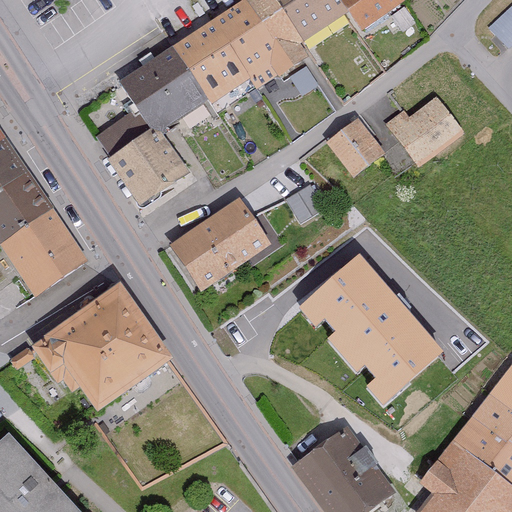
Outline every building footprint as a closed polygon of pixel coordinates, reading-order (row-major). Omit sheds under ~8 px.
[(304,36),(280,0),(252,0),(219,22),(256,79),(260,85),(280,72),(283,77),(312,59),(304,47),(309,44),(304,36)] [(358,0),(280,0),(304,36),(349,6),(358,0)] [(358,0),(349,6),(366,32),(416,0),(415,0),(358,0)] [(511,47),(511,11),(492,30),(509,50),(511,47)] [(256,79),(219,22),(178,49),(211,101),(215,106),(256,79)] [(211,101),(178,49),(127,82),(160,134),(211,101)] [(410,120),(403,112),(386,126),(422,171),(468,135),(438,98),(410,120)] [(97,143),(144,210),(188,179),(142,112),(97,143)] [(387,157),(360,123),(329,147),(356,181),(387,157)] [(0,149),(11,143),(0,126),(0,149)] [(0,197),(33,177),(11,143),(0,149),(0,197)] [(4,249),(57,214),(33,177),(0,197),(0,251),(4,249)] [(329,210),(313,186),(288,202),(304,226),(329,210)] [(277,251),(244,203),(176,249),(209,297),(277,251)] [(57,214),(4,249),(37,300),(91,266),(57,214)] [(359,257),(300,307),(384,405),(443,355),(359,257)] [(180,362),(128,287),(37,349),(56,375),(70,366),(104,414),(180,362)] [(511,511),(511,371),(421,485),(438,499),(427,511),(511,511)] [(359,511),(395,486),(350,424),(297,462),(332,511),(359,511)] [(75,511),(9,443),(0,451),(0,511),(75,511)]
